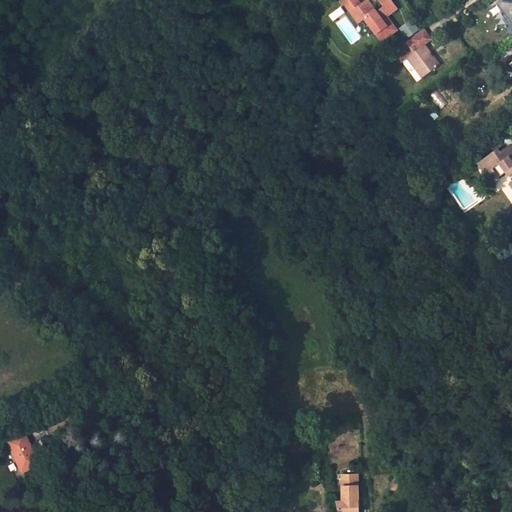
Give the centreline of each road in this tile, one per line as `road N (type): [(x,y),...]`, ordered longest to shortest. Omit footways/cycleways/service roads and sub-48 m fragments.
road 1 (unclassified): [(0,277),(124,372),(170,424),(206,485),(245,511)]
road 2 (track): [(44,86),(124,5),(187,8),(269,36),(262,0)]
